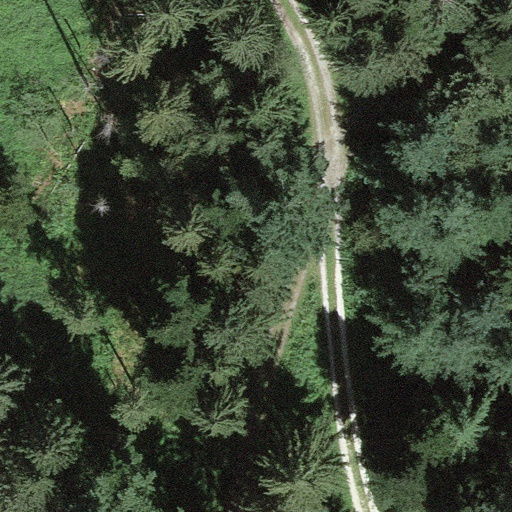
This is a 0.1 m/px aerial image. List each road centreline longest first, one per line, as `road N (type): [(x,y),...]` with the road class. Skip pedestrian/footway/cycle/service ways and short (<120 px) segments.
road 1 (track): [(363,511),(340,411),(322,216),(396,83),(479,0)]
road 2 (track): [(242,511),(264,392),(322,216),(326,112),(274,0)]
